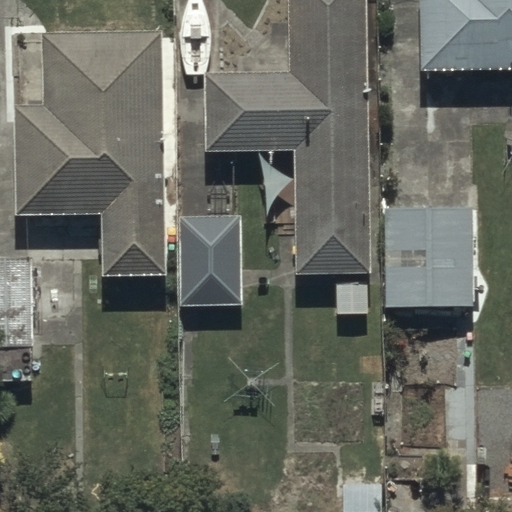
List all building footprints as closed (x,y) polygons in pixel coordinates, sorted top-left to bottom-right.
[(369,274),(363,0),(285,0),(287,70),(206,71),(208,149),(293,148),(296,275),(332,274),(333,314),(363,314),(363,274),(369,274)] [(511,69),(511,0),(420,0),(423,72),(511,69)] [(165,274),(160,35),(41,37),(43,103),(15,104),(17,216),(102,214),(103,275),(165,274)] [(471,208),(381,210),(382,308),(473,306),(471,208)] [(239,215),(175,217),(178,310),(242,308),(239,215)] [(0,379),(33,380),(32,259),(0,259),(0,379)]
